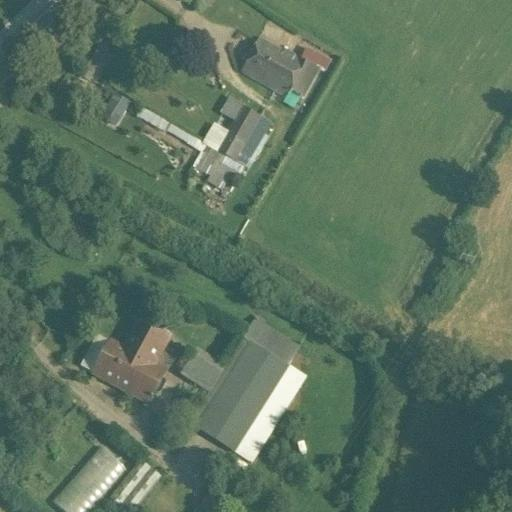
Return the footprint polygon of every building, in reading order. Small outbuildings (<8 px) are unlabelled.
[(298,61),(259,42),(242,74),(288,100),(291,94),(303,100),(319,71),(298,61)] [(83,70),(90,76),(109,50),(102,45),(83,70)] [(306,47),(298,61),(319,71),(323,73),(330,59),(306,47)] [(100,120),(118,128),(130,102),(112,94),(100,120)] [(243,109),(217,155),(245,171),(271,125),(243,109)] [(245,171),(217,155),(215,159),(210,156),(200,173),(212,179),(215,174),(236,186),(245,171)] [(234,340),(208,323),(194,347),(220,363),(234,340)] [(139,324),(124,353),(98,339),(81,369),(149,405),(150,402),(153,403),(154,401),(152,400),(154,396),(157,398),(160,397),(166,386),(165,384),(161,382),(166,373),(154,367),(169,339),(139,324)] [(243,342),(252,348),(286,370),(297,353),(253,325),(243,342)] [(252,348),(243,342),(226,369),(222,376),(209,395),(190,426),(199,432),(210,416),(252,348)] [(252,348),(210,416),(243,438),(286,370),(252,348)] [(198,351),(193,358),(222,376),(226,369),(198,351)] [(222,376),(193,358),(182,377),(209,395),(222,376)] [(286,370),(243,438),(233,454),(248,464),(302,380),(286,370)] [(199,432),(233,454),(243,438),(210,416),(199,432)] [(87,511),(124,466),(98,444),(42,511),(87,511)] [(136,465),(117,491),(137,506),(157,480),(136,465)] [(223,511),(234,496),(215,483),(199,507),(205,511),(223,511)]
